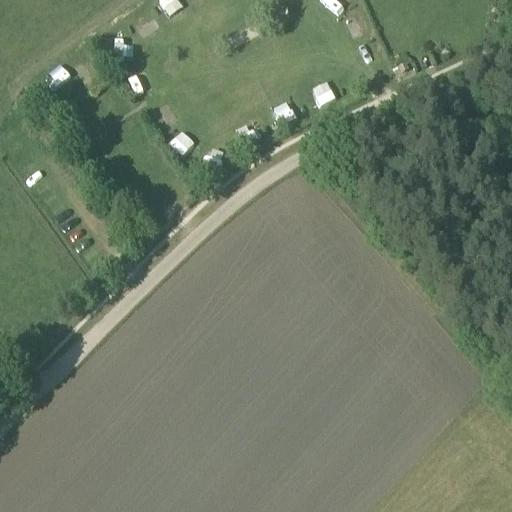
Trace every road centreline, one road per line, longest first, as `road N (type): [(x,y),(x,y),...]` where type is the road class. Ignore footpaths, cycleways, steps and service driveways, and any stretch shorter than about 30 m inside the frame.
road 1 (track): [(34,393),(223,212),(284,167),(511,61)]
road 2 (track): [(198,236),(60,73)]
road 3 (track): [(140,289),(21,128)]
